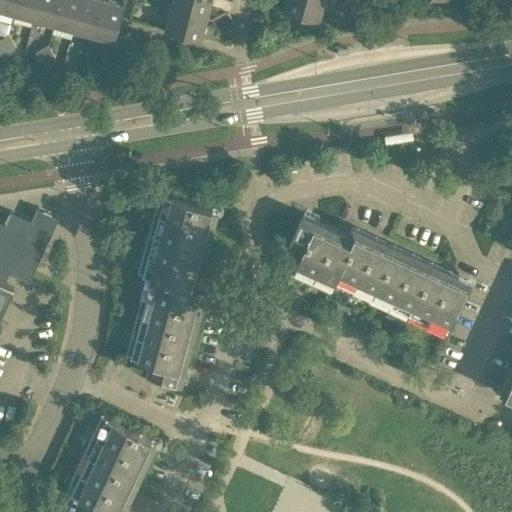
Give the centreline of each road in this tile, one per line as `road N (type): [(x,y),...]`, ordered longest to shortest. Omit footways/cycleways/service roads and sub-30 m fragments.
road 1 (tertiary): [(67,133),(511,58)]
road 2 (residential): [(268,319),(246,203),(257,196),(359,184),(436,218)]
road 3 (residential): [(69,374),(86,308),(87,242),(67,133)]
road 4 (residential): [(436,218),(504,247),(509,264),(463,398)]
road 5 (residential): [(268,319),(463,398)]
road 6 (residential): [(194,429),(210,415),(236,330),(252,318),(268,319)]
road 7 (residential): [(194,429),(69,374)]
